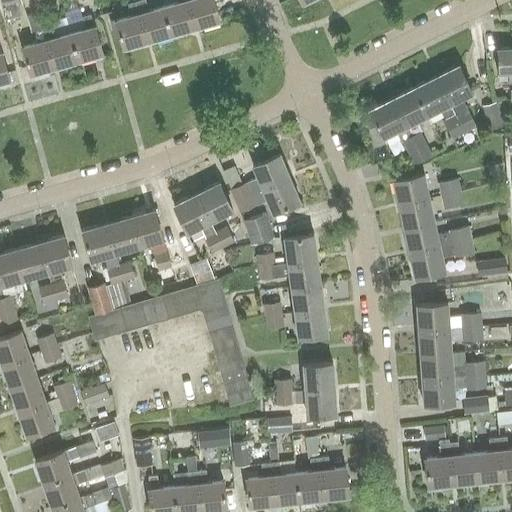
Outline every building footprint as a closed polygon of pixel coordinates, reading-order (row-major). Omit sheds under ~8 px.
[(18,0),(0,0),(0,5),(1,10),(20,5),(18,0)] [(172,38),(163,6),(147,11),(144,0),(141,0),(137,1),(148,41),(155,39),(156,42),(172,38)] [(187,29),(195,27),(187,0),(177,0),(178,2),(163,6),(172,38),(188,33),(187,29)] [(187,0),(195,27),(202,25),(203,29),(220,24),(213,0),(187,0)] [(140,43),(148,41),(137,1),(127,4),(131,15),(115,20),(124,52),(141,47),(140,43)] [(85,29),(70,33),(80,64),(96,60),(95,56),(103,54),(92,13),(81,16),(85,29)] [(63,69),(80,64),(70,33),(56,37),(53,24),(44,26),(55,67),(62,65),(63,69)] [(34,29),(38,42),(23,46),(31,78),(48,73),(47,70),(55,67),(44,26),(34,29)] [(510,102),(511,101),(511,48),(497,49),(498,73),(508,72),(508,83),(511,83),(511,89),(509,90),(510,102)] [(0,87),(10,84),(1,52),(0,52),(0,87)] [(435,76),(463,133),(476,127),(462,98),(472,93),(457,65),(435,76)] [(452,139),(463,133),(435,76),(413,87),(427,115),(440,109),(444,119),(442,120),(452,139)] [(416,121),(427,115),(413,87),(391,98),(422,160),(432,155),(421,132),(422,131),(416,121)] [(422,160),(391,98),(368,109),(373,119),(360,125),(372,149),(385,142),(382,137),(396,130),(413,164),(422,160)] [(501,127),(495,102),(482,106),(488,131),(501,127)] [(234,200),(289,178),(279,154),(251,166),(256,178),(245,182),(229,188),(234,200)] [(397,205),(428,198),(422,173),(391,180),(397,205)] [(440,195),(460,190),(457,177),(437,182),(440,195)] [(289,178),(234,200),(239,212),(254,206),(266,201),(271,213),(299,202),(289,178)] [(195,193),(209,221),(232,210),(217,182),(195,193)] [(463,204),(460,190),(440,195),(443,208),(463,204)] [(214,231),(209,221),(195,193),(172,205),(186,233),(199,227),(204,237),(202,238),(211,253),(223,247),(214,231)] [(434,222),(428,198),(397,205),(403,229),(434,222)] [(153,209),(128,216),(137,246),(161,239),(153,209)] [(243,220),(250,240),(251,244),(273,236),(265,212),(243,220)] [(128,216),(105,222),(114,253),(137,246),(128,216)] [(105,222),(81,229),(90,260),(103,256),(107,267),(106,267),(111,284),(122,281),(117,264),(114,253),(105,222)] [(448,232),(437,235),(434,222),(403,229),(408,253),(471,239),(468,225),(448,230),(448,232)] [(214,231),(223,247),(234,242),(226,225),(214,231)] [(39,242),(47,272),(71,265),(63,235),(39,242)] [(286,262),(316,258),(313,235),(283,239),(286,262)] [(453,254),(453,256),(473,252),(471,239),(408,253),(414,278),(445,271),(442,256),(453,254)] [(24,279),(47,272),(39,242),(15,248),(24,279)] [(0,252),(0,284),(0,285),(24,279),(15,248),(0,252)] [(165,250),(153,253),(158,271),(170,267),(165,250)] [(257,267),(275,264),(273,252),(255,254),(257,267)] [(478,276),(507,272),(505,257),(475,260),(478,276)] [(185,258),(174,260),(176,277),(187,276),(185,258)] [(290,289),(320,285),(316,258),(286,262),(275,264),(257,267),(259,280),(288,276),(290,289)] [(197,286),(214,281),(206,259),(189,266),(197,286)] [(129,260),(117,264),(122,281),(134,278),(129,260)] [(62,280),(50,283),(54,301),(67,297),(62,280)] [(202,311),(225,304),(218,280),(214,281),(197,286),(193,287),(199,309),(202,311)] [(54,301),(50,283),(37,287),(42,304),(54,301)] [(103,283),(87,287),(95,316),(99,315),(110,312),(111,311),(104,285),(103,283)] [(0,285),(0,284),(0,324),(10,321),(3,296),(0,285)] [(294,313),(323,309),(320,285),(290,289),(294,313)] [(189,312),(199,309),(193,287),(182,290),(189,312)] [(179,315),(189,312),(182,290),(172,293),(179,315)] [(168,318),(179,315),(172,293),(162,296),(168,318)] [(10,294),(3,296),(10,321),(17,319),(10,294)] [(158,321),(168,318),(162,296),(152,299),(158,321)] [(148,324),(158,321),(152,299),(141,302),(148,324)] [(264,317),(281,315),(279,301),(262,304),(264,317)] [(148,324),(141,302),(131,305),(138,327),(148,324)] [(417,329),(448,327),(446,303),(415,305),(417,329)] [(205,322),(228,315),(225,304),(202,311),(205,322)] [(127,330),(138,327),(131,305),(121,308),(127,330)] [(116,334),(127,330),(121,308),(111,311),(110,312),(116,334)] [(323,309),(294,313),(297,339),(327,334),(323,309)] [(106,337),(116,334),(110,312),(99,315),(106,337)] [(460,313),(460,315),(461,326),(481,324),(480,312),(460,313)] [(96,339),(106,337),(99,315),(95,316),(90,317),(96,339)] [(208,332),(231,325),(228,315),(205,322),(208,332)] [(281,315),(264,317),(266,329),(283,327),(281,315)] [(481,324),(461,326),(462,340),(482,339),(481,324)] [(211,343),(234,336),(231,325),(208,332),(211,343)] [(418,355),(449,352),(448,327),(417,329),(418,355)] [(0,360),(1,364),(29,354),(20,330),(0,337),(0,360)] [(40,350),(57,344),(53,333),(35,338),(40,350)] [(214,353),(237,346),(234,336),(211,343),(214,353)] [(57,344),(40,350),(44,362),(61,357),(57,344)] [(217,363),(240,356),(237,346),(214,353),(217,363)] [(420,379),(484,374),(484,361),(464,362),(464,364),(450,364),(449,352),(418,355),(420,379)] [(9,387),(37,377),(29,354),(1,364),(9,387)] [(220,373),(243,367),(240,356),(217,363),(220,373)] [(302,366),(304,391),(333,389),(332,364),(302,366)] [(223,384),(246,377),(243,367),(220,373),(223,384)] [(484,374),(420,379),(422,404),(453,402),(452,388),(465,387),(465,389),(485,387),(484,374)] [(17,410),(45,400),(37,377),(9,387),(17,410)] [(226,394),(249,387),(246,377),(223,384),(226,394)] [(274,394),(291,392),(290,378),(273,379),(273,394),(274,394)] [(56,396),(73,391),(69,379),(52,385),(56,396)] [(108,395),(104,382),(79,390),(83,402),(108,395)] [(249,387),(226,394),(230,405),(252,398),(249,387)] [(333,389),(304,391),(291,392),(274,394),(274,405),(292,403),(305,402),(306,417),(335,415),(333,389)] [(73,391),(56,396),(61,410),(77,404),(73,391)] [(496,409),(494,396),(463,399),(464,412),(496,409)] [(45,400),(17,410),(26,434),(54,424),(45,400)] [(101,437),(120,430),(115,417),(97,424),(101,437)] [(291,417),(267,419),(267,433),(291,431),(291,417)] [(424,441),(445,438),(443,425),(422,427),(424,441)] [(227,428),(197,431),(199,448),(229,445),(227,428)] [(151,463),(148,435),(132,437),(135,465),(151,463)] [(316,436),(305,437),(307,458),(318,456),(316,436)] [(497,437),(502,479),(509,478),(510,482),(511,481),(511,448),(507,449),(506,436),(497,437)] [(494,480),(502,479),(497,437),(489,438),(490,451),(474,452),(478,485),(494,483),(494,480)] [(453,484),(448,442),(448,438),(439,439),(441,456),(424,458),(428,491),(445,489),(445,485),(453,484)] [(249,464),(247,439),(230,441),(233,466),(249,464)] [(44,484),(71,473),(67,461),(78,457),(96,452),(92,440),(74,446),(63,450),(35,460),(44,484)] [(277,458),(276,441),(268,442),(269,459),(277,458)] [(478,485),(474,452),(459,454),(457,441),(448,442),(453,484),(460,483),(461,487),(478,485)] [(196,471),(194,455),(186,456),(188,472),(172,474),(174,486),(176,511),(200,511),(198,483),(196,471)] [(329,469),(328,457),(319,458),(320,470),(323,499),(331,499),(331,502),(349,501),(345,467),(329,469)] [(323,499),(320,470),(319,458),(311,459),(312,471),(296,472),(299,505),(316,504),(316,500),(323,499)] [(280,474),(279,462),(270,463),(271,475),(274,504),(282,503),(282,507),(299,505),(296,472),(280,474)] [(75,484),(103,474),(99,463),(71,473),(44,484),(52,507),(79,496),(75,484)] [(274,504),(271,475),(270,463),(262,464),(263,476),(246,478),(249,510),(267,508),(266,505),(274,504)] [(206,482),(205,470),(196,471),(198,483),(200,511),(201,511),(209,511),(208,511),(226,511),(223,480),(206,482)] [(157,488),(156,476),(147,477),(149,489),(151,511),(176,511),(174,486),(157,488)] [(130,508),(122,483),(110,487),(118,511),(130,508)] [(79,496),(52,507),(53,511),(84,511),(83,508),(111,498),(107,486),(79,496)]
